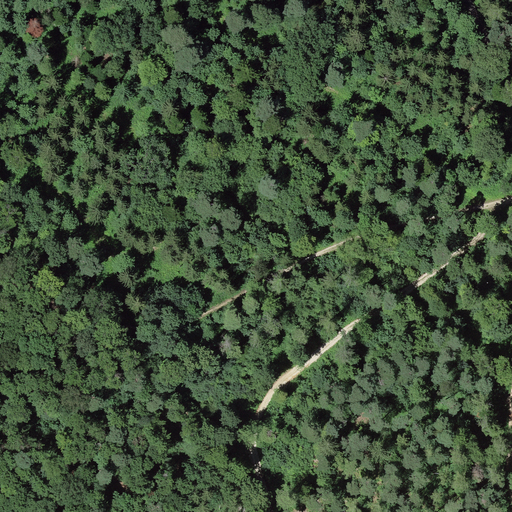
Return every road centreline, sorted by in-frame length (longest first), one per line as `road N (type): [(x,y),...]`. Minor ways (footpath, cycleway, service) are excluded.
road 1 (track): [(489,204),(486,230),(275,388),(252,447),(272,511)]
road 2 (track): [(302,259),(208,181),(0,47)]
road 3 (track): [(489,204),(399,129),(193,0)]
road 4 (track): [(302,259),(204,318),(163,330),(85,318),(0,268)]
road 5 (track): [(302,259),(379,232),(511,203)]
road 6 (track): [(460,0),(511,115)]
